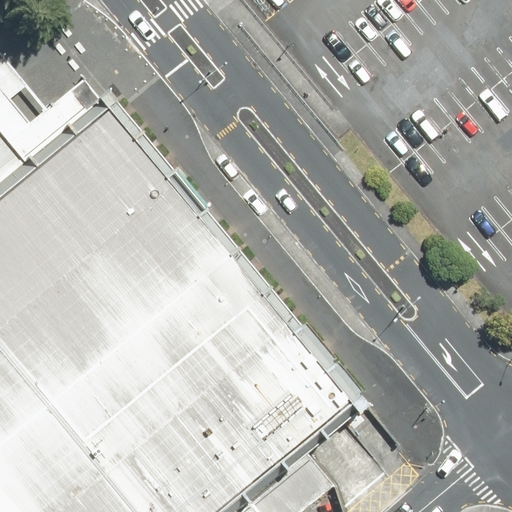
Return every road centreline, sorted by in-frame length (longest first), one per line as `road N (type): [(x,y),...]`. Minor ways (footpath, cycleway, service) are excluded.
road 1 (unclassified): [(497,446),(215,110)]
road 2 (unclassified): [(251,79),(511,386)]
road 3 (unclassified): [(215,110),(121,0)]
